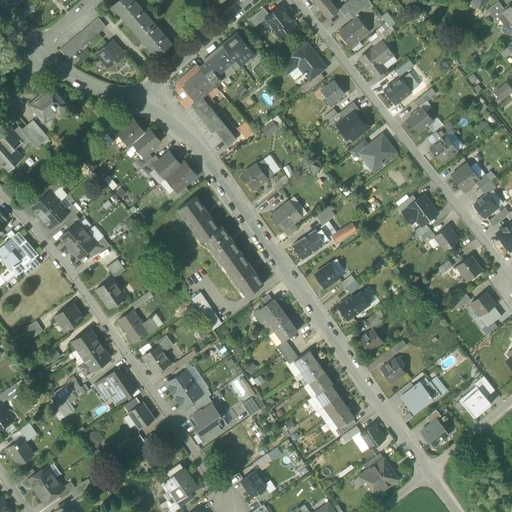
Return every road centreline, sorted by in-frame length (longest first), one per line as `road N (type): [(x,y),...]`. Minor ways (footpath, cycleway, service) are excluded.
road 1 (residential): [(135,100),(204,152),(426,469)]
road 2 (residential): [(0,194),(69,272),(155,394),(218,487),(223,511)]
road 3 (residential): [(293,0),(502,265),(511,309)]
road 4 (residential): [(250,0),(135,100)]
road 5 (unknown): [(229,354),(214,330),(219,323),(292,277)]
